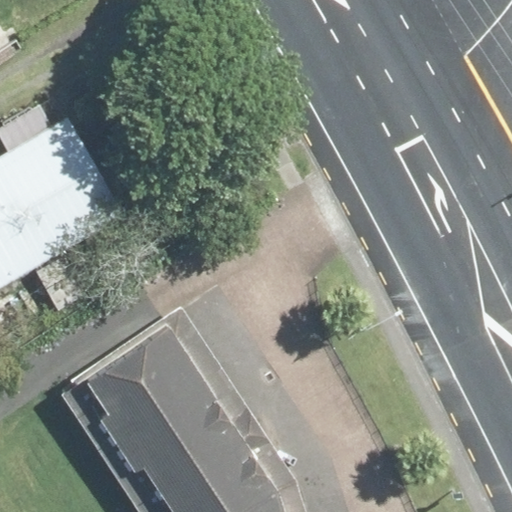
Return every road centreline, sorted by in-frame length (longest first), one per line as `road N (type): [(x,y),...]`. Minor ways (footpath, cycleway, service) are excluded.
road 1 (primary): [(511,309),(414,118)]
road 2 (residential): [(511,13),(484,74),(414,118)]
road 3 (primary): [(414,118),(331,0)]
